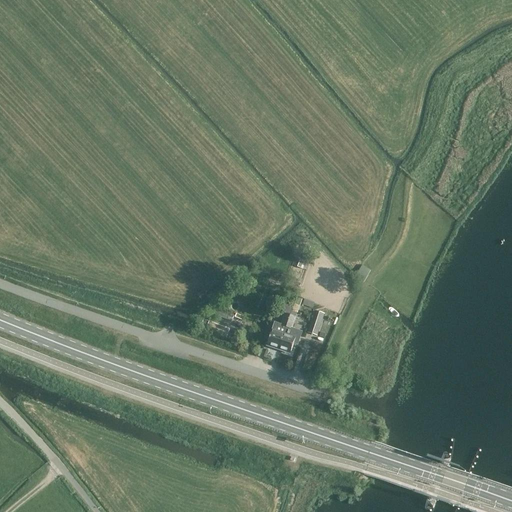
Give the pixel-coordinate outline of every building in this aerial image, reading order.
[(363,283),(370,272),(364,267),(356,280),(363,283)] [(285,314),(290,316),(294,304),(284,301),(280,311),(286,313),(285,314)] [(267,347),(278,351),(291,316),(285,314),(282,324),(275,322),(267,347)] [(317,337),(324,317),(315,314),(308,334),(317,337)] [(296,318),(291,316),(278,351),(290,355),(294,345),(297,346),(302,334),(292,330),(296,318)] [(404,455),(399,469),(395,482),(395,483),(396,484),(397,484),(398,483),(407,456),(407,455),(406,454),(405,454),(404,455)] [(440,460),(434,480),(427,499),(427,500),(432,506),(433,507),(434,506),(450,462),(450,460),(449,459),(440,460)] [(467,477),(463,491),(458,503),(458,505),(459,506),(460,506),(461,505),(471,478),(470,477),(469,476),(468,476),(467,477)] [(501,488),(496,502),(492,511),(496,511),(504,489),(504,488),(503,487),(502,487),(501,488)]
